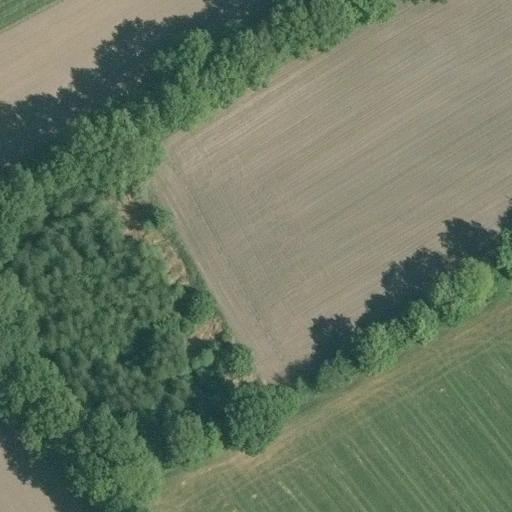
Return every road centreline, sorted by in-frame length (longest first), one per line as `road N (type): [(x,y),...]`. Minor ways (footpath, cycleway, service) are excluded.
road 1 (unclassified): [(0,201),(335,0)]
road 2 (track): [(0,353),(147,511)]
